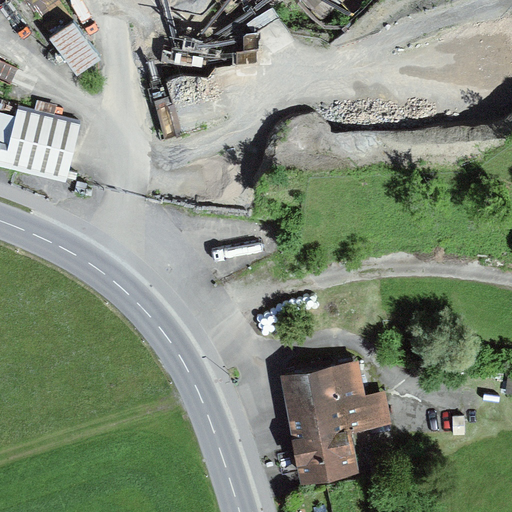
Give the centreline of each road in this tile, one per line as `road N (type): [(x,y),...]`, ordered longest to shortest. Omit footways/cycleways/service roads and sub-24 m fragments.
road 1 (secondary): [(240,511),(197,387),(171,342),(105,273),(0,221)]
road 2 (track): [(171,342),(344,280),(434,273),(511,285)]
